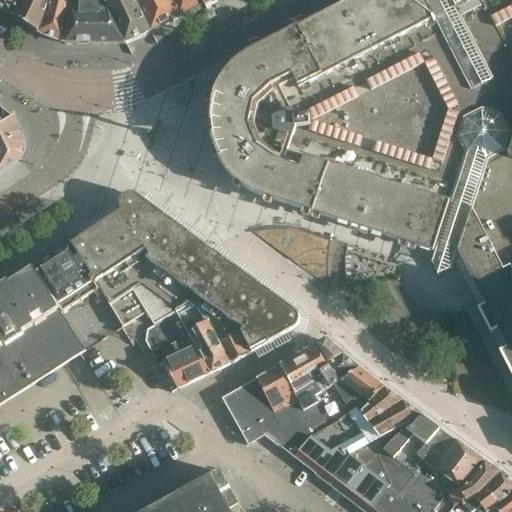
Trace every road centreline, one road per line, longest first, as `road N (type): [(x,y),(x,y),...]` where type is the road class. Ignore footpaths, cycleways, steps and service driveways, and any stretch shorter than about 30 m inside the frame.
road 1 (residential): [(173,410),(114,357),(0,422)]
road 2 (residential): [(0,497),(173,410)]
road 3 (residential): [(0,207),(66,156),(78,93)]
road 4 (residential): [(96,511),(215,446)]
